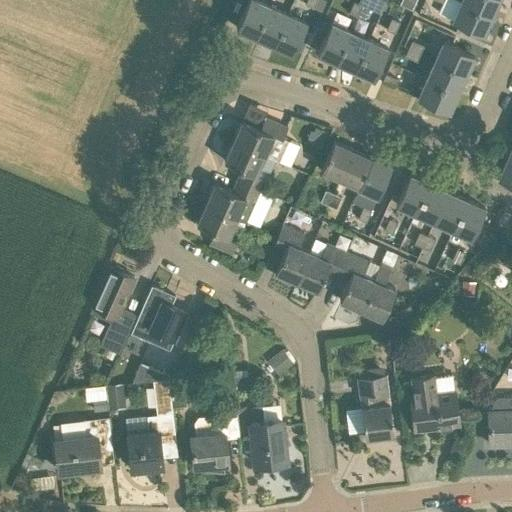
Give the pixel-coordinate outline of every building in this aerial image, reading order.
[(257,0),(247,0),(236,27),(255,35),(268,5),(257,0)] [(316,0),(306,0),(305,4),(313,8),(316,0)] [(452,18),(452,19),(482,34),(491,15),(460,1),(457,0),(452,0),(446,15),(452,18)] [(460,0),(460,1),(491,15),(497,0),(460,0)] [(356,16),(361,5),(354,1),(348,13),(356,16)] [(268,5),(255,35),(274,44),(287,13),(268,5)] [(361,5),(356,16),(364,19),(369,8),(361,5)] [(293,52),(306,22),(287,13),(274,44),(293,52)] [(327,29),(330,22),(323,18),(320,26),(327,29)] [(391,18),(386,30),(394,33),(399,22),(391,18)] [(350,30),(330,22),(327,29),(317,52),(336,61),(350,30)] [(355,69),(368,39),(350,30),(336,61),(355,69)] [(374,78),(388,47),(368,39),(355,69),(374,78)] [(423,45),(412,40),(409,47),(420,53),(423,45)] [(473,54),(442,40),(434,59),(465,73),(473,54)] [(405,56),(417,61),(420,53),(409,47),(405,56)] [(465,73),(434,59),(425,78),(456,92),(465,73)] [(397,79),(395,78),(385,74),(382,81),(393,87),(397,79)] [(456,92),(425,78),(419,92),(417,97),(447,111),(456,92)] [(233,139),(264,153),(264,154),(273,158),(278,161),(288,139),(282,137),(287,126),(264,116),(259,127),(241,119),(233,139)] [(310,130),(306,142),(318,147),(323,135),(314,132),(310,130)] [(264,153),(233,139),(224,160),(241,168),(236,178),(259,189),(273,158),(264,154),(264,153)] [(353,149),(333,140),(321,172),(339,180),(353,149)] [(353,149),(339,180),(358,188),(372,157),(353,149)] [(372,157),(358,188),(378,197),(391,166),(372,157)] [(511,161),(506,159),(498,178),(511,184),(511,161)] [(428,182),(409,174),(395,205),(414,213),(428,182)] [(254,200),(259,189),(236,178),(231,190),(214,182),(205,202),(236,216),(246,220),(254,200)] [(428,182),(414,213),(433,221),(447,191),(428,182)] [(333,193),(325,190),(320,201),(328,205),(333,193)] [(447,191),(433,221),(452,230),(466,199),(447,191)] [(333,193),(328,205),(336,208),(341,197),(333,193)] [(485,208),(466,199),(452,230),(471,238),(485,208)] [(205,202),(196,223),(214,230),(209,242),(232,252),(237,240),(228,236),(236,216),(205,202)] [(371,210),(363,207),(358,218),(365,222),(371,210)] [(397,222),(389,218),(384,230),(392,233),(397,222)] [(303,232),(282,223),(272,246),(283,251),(274,271),(295,280),(309,250),(298,245),(303,232)] [(427,235),(419,232),(414,242),(422,246),(427,235)] [(427,235),(422,246),(430,250),(435,239),(427,235)] [(346,251),(325,242),(319,255),(309,250),(295,280),(317,289),(326,270),(336,274),(346,251)] [(465,252),(456,249),(451,260),(460,264),(465,252)] [(373,278),(372,278),(362,273),(368,261),(346,251),(336,274),(347,279),(339,299),(360,308),(373,278)] [(388,270),(378,265),(372,278),(373,278),(360,308),(382,318),(395,288),(383,283),(388,270)] [(120,307),(134,276),(109,266),(89,312),(110,321),(99,344),(120,354),(130,331),(138,316),(120,307)] [(475,296),(476,282),(462,281),(460,294),(475,296)] [(186,311),(170,305),(174,295),(151,284),(138,316),(130,331),(154,343),(157,336),(172,343),(186,311)] [(422,310),(415,299),(393,313),(400,323),(422,310)] [(283,349),(268,361),(279,374),(293,362),(283,349)] [(141,360),(132,380),(169,376),(170,373),(141,360)] [(233,382),(247,381),(246,369),(232,370),(233,382)] [(385,373),(357,376),(364,437),(393,433),(389,404),(385,373)] [(454,390),(452,373),(433,376),(433,375),(412,377),(414,395),(410,395),(414,427),(458,421),(454,390)] [(168,378),(171,407),(187,405),(184,376),(168,378)] [(172,411),(168,378),(153,379),(157,413),(146,414),(124,417),(126,432),(130,467),(162,463),(160,444),(175,443),(172,411)] [(123,383),(105,384),(107,397),(108,409),(126,407),(123,383)] [(511,395),(495,396),(490,410),(488,410),(489,443),(511,442),(511,395)] [(92,399),(92,400),(93,411),(108,409),(106,397),(92,399)] [(236,406),(237,412),(239,433),(251,432),(254,463),(285,459),(281,417),(263,419),(262,404),(236,406)] [(237,412),(212,415),(198,416),(194,421),(195,434),(191,435),(193,465),(225,462),(223,438),(238,437),(240,437),(239,433),(237,412)] [(108,415),(60,421),(62,440),(54,440),(58,469),(100,464),(98,448),(112,446),(108,415)]
